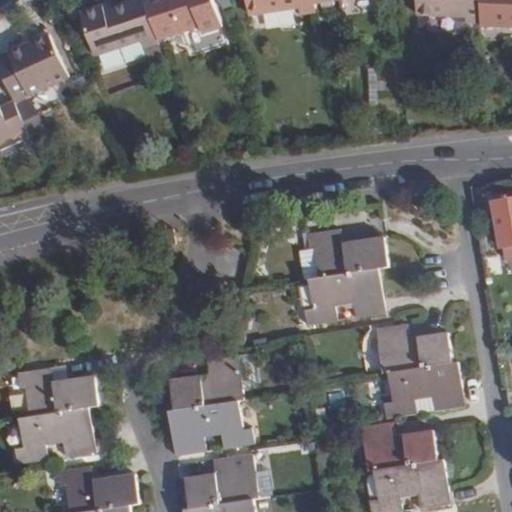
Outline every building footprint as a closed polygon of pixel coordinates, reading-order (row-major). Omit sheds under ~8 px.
[(143,0),(132,0),(114,6),(104,10),(101,4),(78,11),(91,53),(138,37),(142,48),(158,43),(156,38),(143,0)] [(104,10),(114,6),(112,0),(111,0),(101,4),(104,10)] [(201,33),(220,26),(210,0),(143,0),(156,38),(198,24),(201,33)] [(301,10),(315,8),(315,3),(314,0),(247,0),(250,12),(300,3),(301,10)] [(481,0),(417,0),(417,14),(465,15),(464,39),(479,39),(480,21),(481,0)] [(511,0),(481,0),(480,21),(511,22),(511,0)] [(47,32),(0,54),(0,69),(13,97),(65,74),(64,71),(47,32)] [(22,116),(13,97),(0,103),(0,136),(26,125),(22,116)] [(26,125),(28,130),(40,125),(34,111),(22,116),(26,125)] [(432,198),(422,199),(424,213),(434,211),(432,198)] [(511,199),(494,202),(503,247),(506,260),(511,258),(511,199)] [(174,228),(165,230),(167,246),(176,244),(174,228)] [(315,248),(320,278),(380,268),(390,267),(385,237),(343,243),(341,229),(308,234),(309,249),(315,248)] [(380,268),(320,278),(310,280),(314,309),(305,310),(308,325),(339,320),(337,307),(354,304),(356,318),(386,313),(380,268)] [(388,373),(454,363),(449,333),(410,338),(408,325),(376,329),(384,374),(388,373)] [(254,354),(238,356),(243,386),(259,384),(254,354)] [(171,381),(175,411),(239,401),(246,400),(243,386),(238,356),(208,361),(210,375),(171,381)] [(459,363),(454,363),(388,373),(393,401),(385,402),(387,418),(419,414),(417,399),(433,397),(435,412),(467,407),(459,363)] [(26,387),(31,418),(90,408),(101,407),(97,377),(55,383),(52,368),(28,371),(18,373),(20,389),(26,387)] [(433,397),(417,399),(419,414),(435,412),(433,397)] [(239,401),(175,411),(169,412),(176,456),(207,451),(205,438),(222,436),(225,448),(255,444),(252,429),(244,430),(239,401)] [(90,408),(31,418),(21,419),(25,448),(18,450),(20,465),(49,460),(47,445),(64,443),(66,457),(97,452),(90,408)] [(375,471),(439,462),(434,431),(397,436),(394,423),(363,428),(370,471),(375,471)] [(187,479),(192,509),(254,500),(260,499),(253,454),(223,458),(225,473),(187,479)] [(445,461),(439,462),(375,471),(380,500),(372,501),(373,511),(403,511),(402,498),(419,495),(422,510),(452,506),(445,461)] [(68,486),(71,511),(91,511),(131,506),(142,505),(137,475),(94,481),(92,466),(59,472),(62,486),(68,486)] [(255,511),(254,500),(192,509),(185,511),(255,511)]
